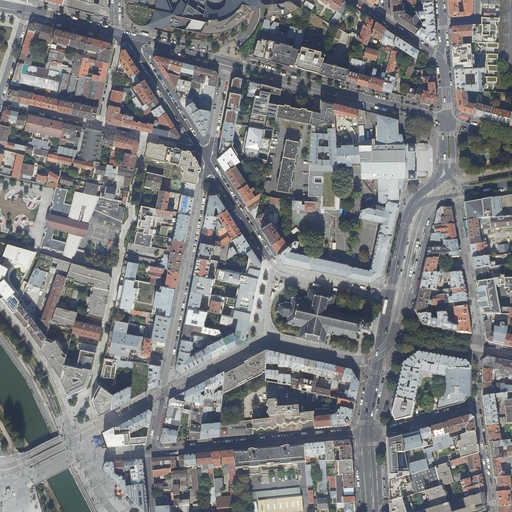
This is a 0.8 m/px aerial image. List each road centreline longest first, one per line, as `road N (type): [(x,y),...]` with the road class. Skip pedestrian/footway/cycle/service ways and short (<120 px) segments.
road 1 (residential): [(208,162),(148,451)]
road 2 (residential): [(148,451),(82,457),(49,374),(0,309)]
road 3 (residential): [(146,136),(101,358)]
road 4 (residential): [(227,64),(446,119)]
road 5 (residential): [(148,451),(368,432)]
road 6 (residential): [(492,511),(476,406),(368,432)]
road 7 (tertiary): [(389,297),(368,432)]
road 8 (residential): [(129,38),(198,146)]
road 9 (residential): [(208,162),(275,268)]
